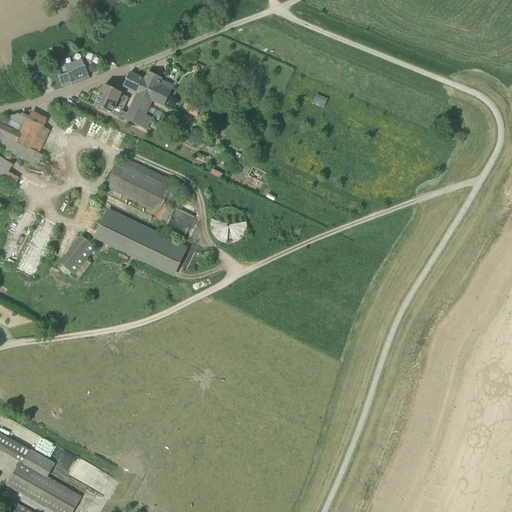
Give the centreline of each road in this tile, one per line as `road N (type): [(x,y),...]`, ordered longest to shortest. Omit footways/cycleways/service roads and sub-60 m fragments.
road 1 (track): [(323,511),(392,327),(481,180),(501,125),(487,100),(306,25),(271,0)]
road 2 (track): [(481,180),(358,222),(152,318),(28,342)]
road 3 (residential): [(0,109),(55,96),(296,0)]
road 4 (track): [(40,101),(49,120),(185,178),(197,190),(212,247),(242,274)]
